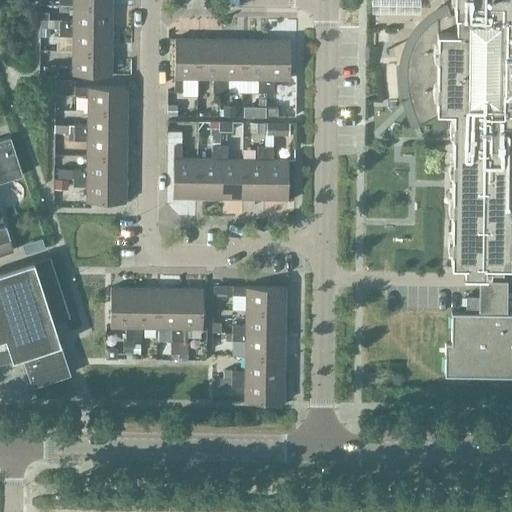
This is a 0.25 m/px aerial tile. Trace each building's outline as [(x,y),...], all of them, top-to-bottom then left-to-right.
[(509,263),(511,123),(511,0),(453,0),(453,13),(443,13),(440,13),(440,30),(436,30),(420,30),(415,37),(411,45),(408,52),(406,61),(406,77),(408,94),(412,110),(416,118),(437,109),(452,109),(450,263),(463,263),(462,274),(503,274),(503,263),(509,263)] [(111,4),(72,4),(72,20),(59,19),(59,27),(111,27),(111,4)] [(39,19),(48,19),(48,11),(40,11),(39,19)] [(50,35),(50,27),(39,27),(39,35),(50,35)] [(111,27),(59,27),(58,35),(72,35),(72,50),(111,50),(111,27)] [(197,77),(197,38),(174,38),(173,90),(182,90),(182,77),(197,77)] [(220,38),(197,38),(197,77),(212,77),(212,91),(219,91),(220,38)] [(220,38),(219,91),(227,91),(227,77),(242,77),(243,39),(220,38)] [(243,39),(242,77),(258,78),(257,91),(265,91),(266,39),(243,39)] [(289,39),(266,39),(265,91),(273,92),(273,78),(289,78),(289,39)] [(58,73),(110,73),(111,50),(72,50),(72,65),(58,65),(58,66),(58,73)] [(42,73),(58,73),(58,66),(58,65),(43,65),(42,73)] [(54,80),(54,93),(67,93),(67,80),(55,80),(54,80)] [(87,94),(87,109),(126,109),(126,85),(74,85),(74,94),(87,94)] [(235,115),(236,103),(222,103),(222,115),(235,115)] [(167,114),(177,114),(177,104),(167,104),(167,114)] [(253,115),(264,115),(265,106),(265,105),(248,104),(247,115),(253,115)] [(265,106),(264,115),(277,115),(277,106),(265,106)] [(126,109),(87,109),(87,124),(73,124),(73,131),(126,131),(126,109)] [(219,121),(219,130),(232,130),(232,121),(219,121)] [(250,132),(266,132),(266,121),(250,121),(250,132)] [(266,133),(289,133),(289,122),(266,121),(266,133)] [(69,132),(69,131),(69,123),(53,123),(53,131),(68,132),(69,132)] [(209,144),(211,144),(219,144),(219,127),(210,127),(209,144)] [(181,130),(167,130),(167,141),(181,141),(181,130)] [(126,131),(73,131),(73,139),(87,139),(86,154),(125,154),(126,131)] [(0,138),(0,181),(23,174),(10,136),(0,138)] [(195,196),(196,157),(181,157),(181,144),(173,143),(172,196),(195,196)] [(195,196),(218,197),(219,144),(211,144),(211,158),(196,157),(195,196)] [(227,144),(219,144),(218,197),(241,197),(242,158),(226,158),(227,144)] [(257,158),(242,158),(241,197),(264,197),(265,145),(257,144),(257,158)] [(272,145),(265,145),(264,197),(287,197),(288,159),(272,158),(272,145)] [(72,169),(72,177),(125,177),(125,154),(86,154),(86,170),(72,169)] [(64,177),(72,177),(72,169),(72,167),(57,167),(56,177),(64,177)] [(53,188),(64,188),(64,177),(56,177),(53,177),(53,188)] [(125,177),(72,177),(72,179),(72,185),(86,185),(86,201),(125,201),(125,177)] [(0,253),(13,249),(0,210),(0,253)] [(0,271),(0,362),(10,359),(21,355),(60,343),(53,321),(65,317),(69,315),(50,256),(49,255),(0,271)] [(424,302),(420,284),(404,288),(408,306),(424,302)] [(212,285),(212,293),(232,294),(232,286),(212,285)] [(245,294),(245,309),(284,309),(284,286),(232,286),(232,294),(245,294)] [(125,326),(125,339),(132,340),(133,287),(110,287),(109,326),(125,326)] [(156,287),(133,287),(132,340),(140,340),(140,326),(156,326),(156,287)] [(156,287),(156,326),(170,326),(170,340),(178,340),(179,288),(156,287)] [(178,340),(186,340),(186,327),(202,327),(202,288),(179,288),(178,340)] [(511,379),(511,295),(430,294),(429,378),(511,379)] [(284,309),(245,309),(245,324),(231,324),(231,331),(284,332),(284,309)] [(220,321),(212,321),(212,331),(220,331),(220,321)] [(245,339),(245,354),(283,355),(284,332),(231,331),(231,339),(245,339)] [(122,350),(132,350),(132,342),(132,340),(125,339),(122,339),(122,350)] [(170,359),(178,359),(178,340),(170,340),(170,359)] [(178,359),(187,359),(187,340),(186,340),(178,340),(178,359)] [(21,355),(31,386),(70,373),(60,343),(21,355)] [(231,369),(231,377),(283,378),(283,355),(245,354),(244,370),(231,369)] [(222,369),(222,377),(231,377),(231,369),(222,369)] [(283,378),(231,377),(231,385),(244,385),(244,401),(283,401),(283,378)]
